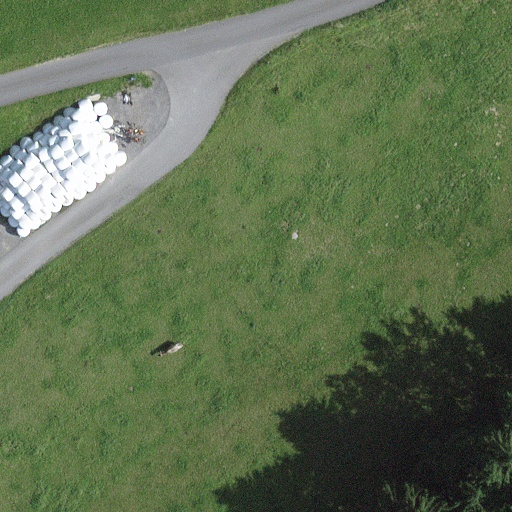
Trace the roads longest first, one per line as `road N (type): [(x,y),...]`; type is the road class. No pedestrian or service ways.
road 1 (track): [(0,277),(198,149),(320,11)]
road 2 (unclassified): [(0,106),(340,0)]
